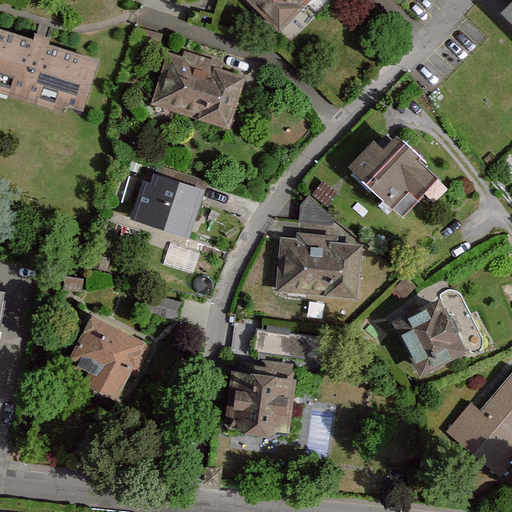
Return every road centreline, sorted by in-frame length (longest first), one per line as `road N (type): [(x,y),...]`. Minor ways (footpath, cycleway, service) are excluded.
road 1 (residential): [(465,0),(291,170),(225,279),(201,391),(190,504)]
road 2 (residential): [(0,483),(190,504)]
road 3 (unknown): [(0,405),(35,264)]
